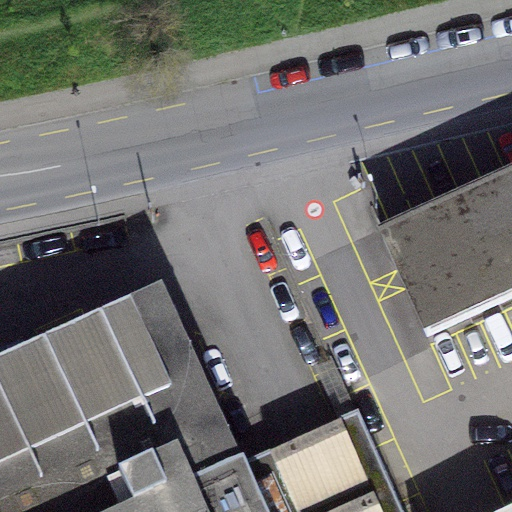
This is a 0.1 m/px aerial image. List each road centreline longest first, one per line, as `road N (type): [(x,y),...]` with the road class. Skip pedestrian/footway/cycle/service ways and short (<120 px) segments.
road 1 (residential): [(511,60),(0,174)]
road 2 (unknown): [(342,152),(426,359),(469,392),(511,372)]
